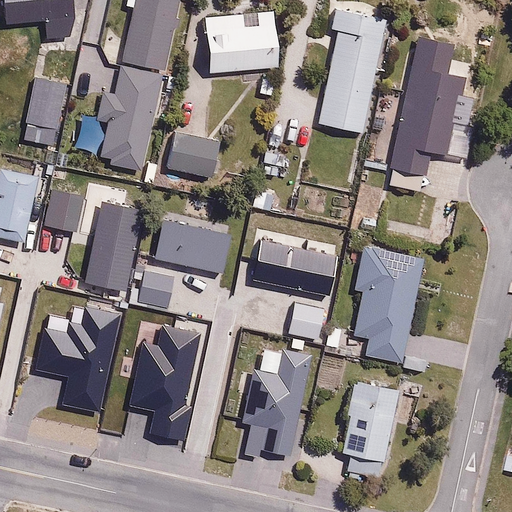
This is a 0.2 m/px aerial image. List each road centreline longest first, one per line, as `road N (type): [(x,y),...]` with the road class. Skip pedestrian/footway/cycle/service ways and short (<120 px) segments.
road 1 (residential): [(452,511),(511,204)]
road 2 (residential): [(205,511),(0,466)]
